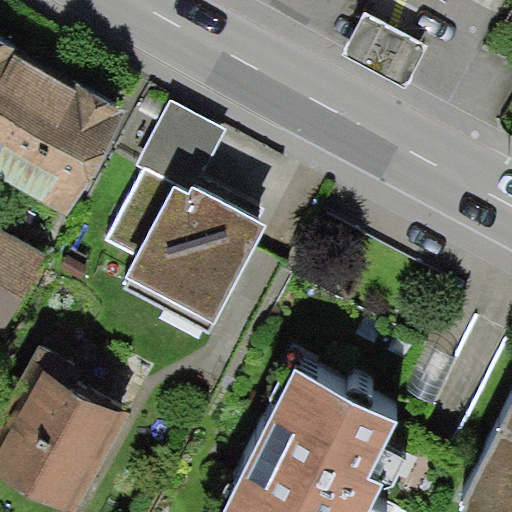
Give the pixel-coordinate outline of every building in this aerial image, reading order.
[(398,72),(417,33),(357,5),(338,44),(398,72)] [(135,108),(0,38),(0,174),(73,218),(135,108)] [(223,332),(280,218),(150,154),(104,245),(139,262),(127,285),(223,332)] [(47,253),(0,228),(0,332),(5,335),(47,253)] [(0,440),(0,458),(70,500),(128,402),(50,356),(0,440)] [(394,406),(292,357),(216,511),(356,511),(371,483),(359,477),(394,406)] [(511,511),(511,397),(452,511),(511,511)]
